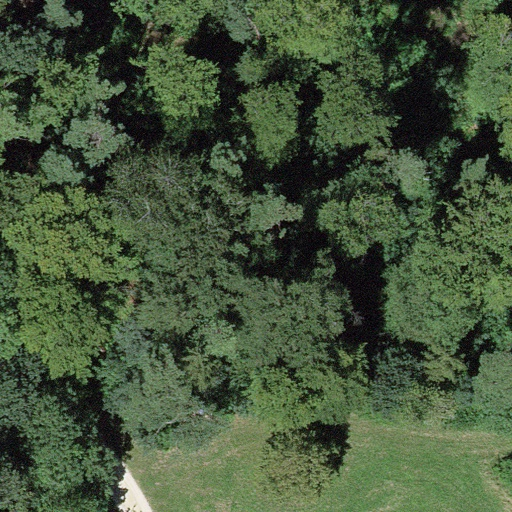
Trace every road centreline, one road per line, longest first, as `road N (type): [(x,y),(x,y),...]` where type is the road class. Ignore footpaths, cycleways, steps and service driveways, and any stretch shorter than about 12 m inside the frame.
road 1 (track): [(9,385),(14,207),(0,196)]
road 2 (track): [(128,511),(75,437),(0,379)]
